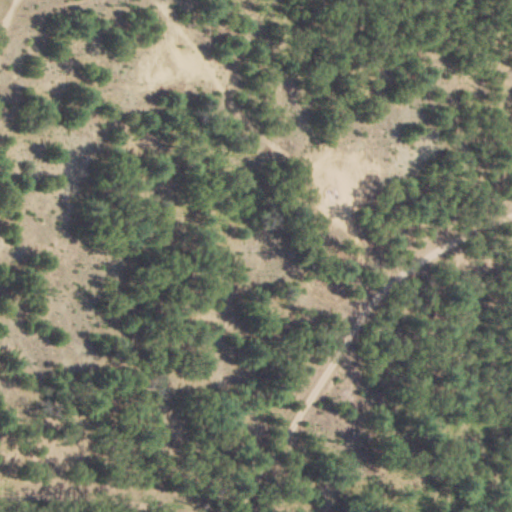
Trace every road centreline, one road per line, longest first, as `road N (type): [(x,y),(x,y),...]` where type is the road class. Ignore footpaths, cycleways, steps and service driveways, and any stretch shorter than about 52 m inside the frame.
road 1 (residential): [(511,231),(429,275),(379,324),(329,393),(271,511)]
road 2 (residential): [(121,511),(0,494)]
